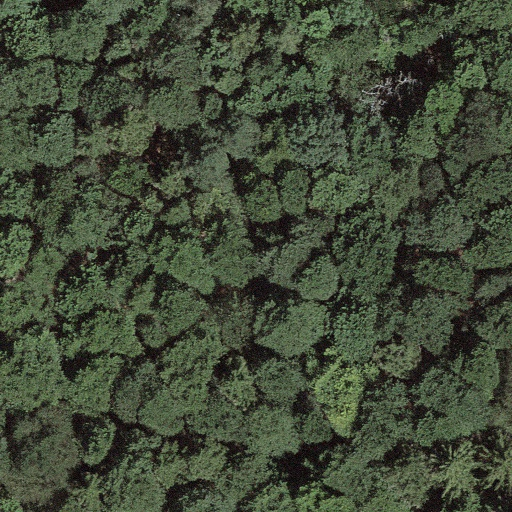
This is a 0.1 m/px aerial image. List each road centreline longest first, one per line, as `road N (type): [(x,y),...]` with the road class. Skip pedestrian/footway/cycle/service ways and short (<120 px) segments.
road 1 (track): [(0,252),(349,434),(511,432)]
road 2 (track): [(0,405),(110,313)]
